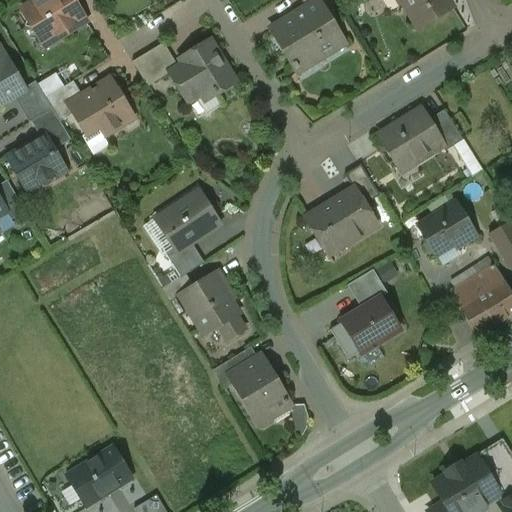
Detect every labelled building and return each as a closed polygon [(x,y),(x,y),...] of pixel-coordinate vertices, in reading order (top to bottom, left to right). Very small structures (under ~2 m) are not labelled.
[(36,0),(20,10),(26,19),(24,28),(35,30),(40,37),(53,29),(59,39),(75,29),(73,26),(84,19),(72,0),(36,0)] [(299,0),(305,8),(318,1),(318,2),(320,0),(299,0)] [(452,8),(446,0),(399,0),(417,29),(452,8)] [(305,8),(270,30),(296,73),(344,44),(318,2),(318,1),(305,8)] [(210,41),(178,60),(181,65),(177,67),(168,73),(169,74),(187,105),(210,91),(214,97),(236,83),(210,41)] [(163,44),(131,63),(147,88),(169,74),(168,73),(177,67),(163,44)] [(5,62),(0,53),(0,104),(13,97),(24,90),(24,89),(7,61),(5,62)] [(58,73),(39,81),(45,94),(63,86),(58,73)] [(89,97),(83,100),(81,97),(67,106),(72,115),(85,136),(98,128),(103,137),(123,125),(120,121),(131,114),(122,100),(124,98),(118,88),(115,89),(109,80),(89,92),(88,96),(89,97)] [(35,82),(24,89),(24,90),(13,97),(28,123),(30,122),(51,110),(45,99),(35,82)] [(72,82),(45,99),(51,110),(59,123),(72,115),(67,106),(81,97),(72,82)] [(51,110),(30,122),(40,139),(44,137),(53,151),(70,141),(59,123),(51,110)] [(427,121),(420,111),(410,117),(412,121),(407,123),(405,123),(403,122),(401,123),(400,124),(398,127),(381,137),(380,135),(379,136),(395,162),(409,154),(413,160),(440,144),(441,144),(427,121)] [(444,111),(427,121),(441,144),(440,144),(441,147),(446,143),(450,149),(463,141),(444,111)] [(40,139),(7,159),(27,192),(37,186),(45,188),(53,183),(55,178),(65,171),(53,151),(44,137),(40,139)] [(464,157),(471,175),(481,171),(474,153),(464,157)] [(379,197),(360,166),(344,176),(352,189),(353,189),(364,206),(379,197)] [(24,213),(6,182),(0,185),(0,202),(9,218),(11,221),(24,213)] [(364,206),(353,189),(352,189),(305,218),(326,253),(344,242),(346,246),(376,227),(364,206)] [(198,193),(155,221),(174,249),(177,254),(191,244),(219,226),(198,193)] [(0,202),(0,223),(9,218),(0,202)] [(475,237),(454,203),(417,226),(425,239),(424,245),(429,253),(435,255),(439,252),(440,254),(454,245),(457,249),(475,237)] [(511,222),(488,237),(506,268),(511,264),(511,222)] [(191,244),(177,254),(174,249),(164,255),(179,278),(180,279),(185,275),(203,263),(191,244)] [(487,258),(477,265),(478,266),(450,284),(455,290),(492,266),(487,258)] [(455,290),(451,293),(478,338),(511,316),(511,297),(492,266),(455,290)] [(347,287),(359,307),(361,310),(380,299),(381,300),(388,295),(373,271),(347,287)] [(235,301),(216,272),(192,287),(179,295),(179,296),(204,337),(218,328),(227,342),(244,331),(236,317),(238,316),(231,304),(235,301)] [(179,278),(161,290),(169,302),(179,296),(179,295),(192,287),(185,275),(180,279),(179,278)] [(359,307),(339,319),(342,324),(330,332),(348,361),(361,354),(362,355),(400,332),(381,300),(380,299),(361,310),(359,307)] [(250,348),(211,372),(223,391),(233,385),(228,376),(256,358),(250,348)] [(256,358),(228,376),(233,385),(258,426),(263,427),(270,423),(271,418),(290,407),(279,388),(280,387),(279,382),(276,378),(272,374),(271,375),(260,356),(256,358)] [(511,511),(511,455),(503,440),(474,458),(475,459),(476,459),(477,461),(497,494),(498,494),(499,496),(497,497),(494,498),(502,511),(511,511)] [(112,448),(66,477),(85,507),(131,479),(112,448)] [(475,460),(461,469),(460,467),(461,467),(460,465),(458,466),(458,467),(448,473),(446,474),(447,476),(447,475),(448,477),(434,485),(432,486),(434,488),(434,487),(444,504),(449,511),(453,510),(454,511),(479,511),(486,508),(483,505),(494,498),(497,497),(499,496),(498,494),(497,494),(477,461),(476,459),(475,459),(474,460),(475,460)] [(165,511),(157,495),(133,506),(136,511),(165,511)]
